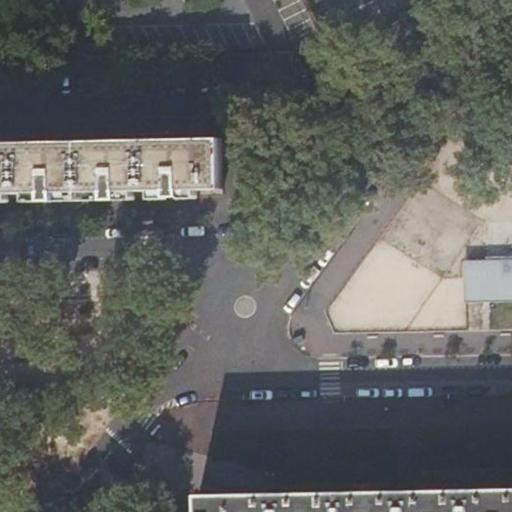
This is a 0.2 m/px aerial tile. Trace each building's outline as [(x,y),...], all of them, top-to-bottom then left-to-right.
[(54,191),(106,191),(149,189),(223,186),(222,140),(0,144),(0,192),(43,191),(54,191)] [(149,189),(149,190),(169,190),(169,196),(180,196),(180,190),(223,188),(223,186),(149,189)] [(117,191),(149,190),(149,189),(106,191),(106,197),(117,197),(117,191)] [(511,258),(466,260),(467,278),(467,299),(511,298),(511,258)] [(428,321),(426,270),(401,271),(402,322),(428,321)] [(511,511),(511,487),(479,488),(439,489),(440,511),(511,511)] [(440,511),(439,489),(416,489),(389,490),(390,511),(440,511)] [(390,511),(389,490),(369,490),(345,491),(345,511),(390,511)] [(345,511),(345,491),(326,491),(301,492),(301,511),(345,511)] [(301,511),(301,492),(291,492),(251,493),(252,511),(301,511)] [(232,493),(199,493),(199,511),(252,511),(251,493),(232,493)]
